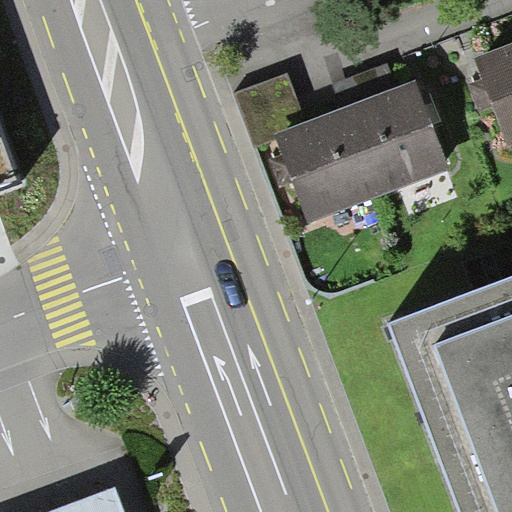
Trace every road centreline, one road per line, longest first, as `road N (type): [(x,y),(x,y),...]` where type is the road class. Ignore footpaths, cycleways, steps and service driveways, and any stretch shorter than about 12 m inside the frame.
road 1 (secondary): [(293,511),(104,0)]
road 2 (residential): [(473,0),(334,59),(246,20)]
